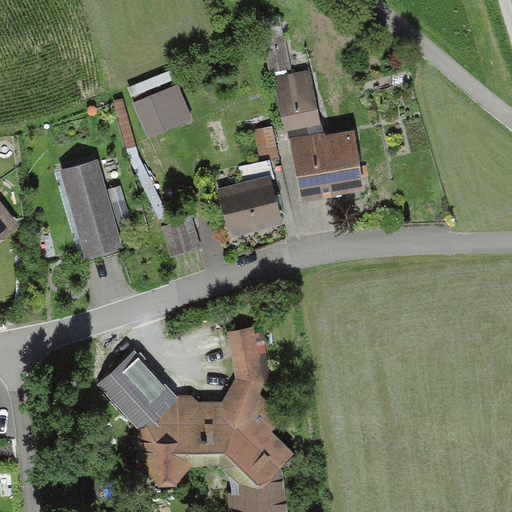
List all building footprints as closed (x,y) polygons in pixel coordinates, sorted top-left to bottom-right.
[(272,35),(274,70),(292,69),(290,34),(272,35)] [(312,70),(275,77),(284,132),(322,125),(312,70)] [(179,86),(132,104),(146,140),(193,121),(179,86)] [(354,127),(288,138),(299,201),(365,190),(354,127)] [(97,163),(62,171),(83,257),(118,249),(97,163)] [(268,175),(216,188),(230,239),(281,225),(268,175)] [(0,238),(15,227),(0,207),(0,238)] [(194,219),(162,228),(169,255),(202,246),(194,219)] [(191,393),(170,395),(139,428),(142,467),(159,483),(171,482),(190,463),(191,450),(223,450),(239,470),(236,511),(282,511),(284,473),(277,467),(291,452),(273,433),(279,425),(264,398),(266,367),(257,330),(226,334),(234,359),(234,379),(223,402),(200,403),(191,393)]
